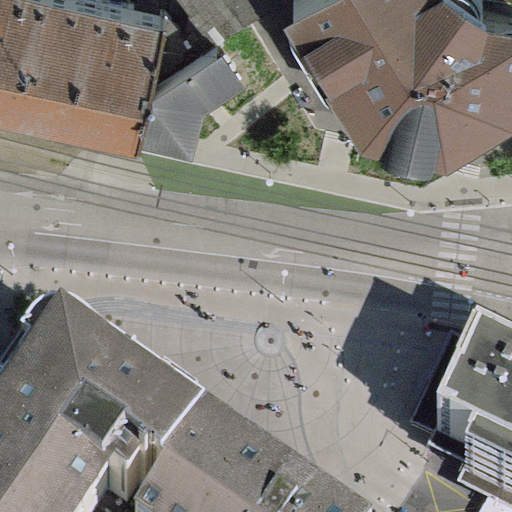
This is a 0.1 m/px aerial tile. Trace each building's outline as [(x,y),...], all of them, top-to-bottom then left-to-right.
[(134,0),(0,0),(0,99),(119,126),(136,130),(144,90),(163,6),(142,2),(134,0)] [(171,0),(163,6),(144,90),(201,53),(221,40),(245,26),(254,20),(286,0),(171,0)] [(295,0),(370,125),(453,146),(511,107),(511,15),(491,12),(473,0),(295,0)] [(144,90),(136,130),(189,142),(194,127),(201,100),(215,91),(243,74),(221,40),(201,53),(144,90)] [(297,511),(60,350),(44,374),(39,371),(33,370),(27,371),(23,373),(20,375),(17,378),(0,403),(0,511),(69,511),(82,494),(100,507),(112,489),(118,493),(123,487),(138,497),(127,511),(297,511)] [(511,505),(511,359),(504,356),(502,363),(498,373),(453,354),(418,438),(457,454),(446,475),(511,505)]
